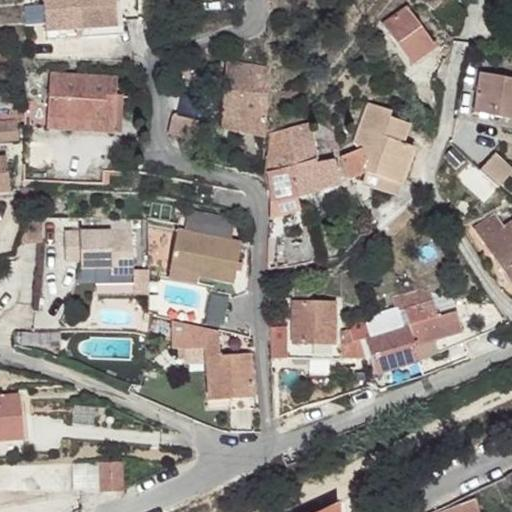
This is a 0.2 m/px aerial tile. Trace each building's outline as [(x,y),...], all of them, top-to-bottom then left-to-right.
[(120,0),(46,0),(49,42),(122,39),(120,0)] [(436,0),(430,6),(445,19),(460,2),(458,0),(436,0)] [(409,12),(387,32),(420,70),(443,51),(409,12)] [(269,67),(223,67),(223,135),(268,137),(268,134),(269,67)] [(485,67),(481,107),(511,112),(511,72),(509,71),(485,67)] [(128,81),(61,75),(56,118),(113,124),(117,98),(127,99),(128,81)] [(113,124),(56,118),(56,128),(123,134),(127,99),(117,98),(113,124)] [(354,142),(358,149),(366,151),(366,181),(401,195),(420,151),(408,146),(412,126),(393,118),(391,112),(369,104),(354,142)] [(28,108),(16,109),(17,123),(22,123),(28,123),(28,108)] [(178,108),(170,131),(198,139),(204,116),(178,108)] [(17,123),(0,123),(0,140),(22,138),(22,123),(17,123)] [(313,124),(274,133),(269,172),(294,165),(303,197),(345,186),(337,158),(331,136),(317,140),(313,124)] [(358,149),(337,158),(345,186),(366,181),(366,151),(358,149)] [(478,166),(497,185),(511,170),(511,167),(494,150),(478,166)] [(9,157),(0,157),(0,190),(12,188),(9,157)] [(294,165),(269,172),(278,204),(303,197),(294,165)] [(497,211),(475,225),(483,238),(506,224),(497,211)] [(511,219),(506,224),(483,238),(511,279),(511,219)] [(84,229),(65,230),(66,260),(81,259),(81,267),(97,267),(111,266),(111,273),(134,272),(133,228),(97,229),(84,229)] [(241,242),(177,228),(169,265),(198,272),(198,275),(233,283),(241,242)] [(272,257),(274,271),(321,263),(314,238),(289,244),(290,253),(272,257)] [(198,272),(169,265),(167,275),(196,282),(198,275),(198,272)] [(111,273),(111,266),(97,267),(97,283),(134,281),(134,272),(111,273)] [(396,299),(404,325),(413,322),(415,333),(454,321),(453,318),(459,316),(457,309),(438,314),(428,291),(396,299)] [(332,303),(294,302),(293,327),(293,341),(334,342),(332,303)] [(220,318),(172,310),(174,339),(185,337),(208,334),(209,341),(222,340),(220,318)] [(454,321),(415,333),(419,343),(463,331),(459,316),(453,318),(454,321)] [(404,325),(365,336),(376,372),(422,359),(419,343),(415,333),(413,322),(404,325)] [(334,342),(293,341),(293,327),(286,327),(287,344),(279,343),(279,352),(292,352),(292,356),(341,356),(341,342),(334,342)] [(463,331),(419,343),(422,359),(467,342),(463,331)] [(208,334),(185,337),(187,350),(209,347),(209,341),(208,334)] [(209,341),(209,347),(214,387),(233,384),(258,381),(253,336),(222,340),(209,341)] [(258,381),(233,384),(235,394),(260,391),(258,381)] [(14,393),(0,394),(0,438),(7,438),(5,413),(16,411),(14,393)] [(5,413),(7,438),(19,437),(16,411),(5,413)] [(119,457),(98,459),(99,486),(120,486),(119,457)] [(73,487),(99,486),(98,459),(72,461),(73,487)] [(341,511),(341,501),(318,511),(341,511)] [(471,501),(441,511),(481,511),(480,504),(471,501)]
